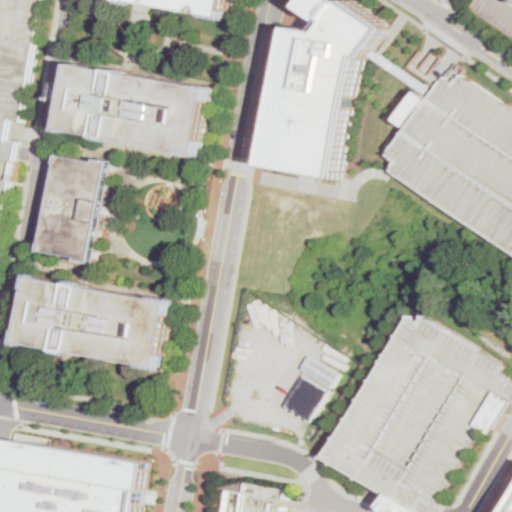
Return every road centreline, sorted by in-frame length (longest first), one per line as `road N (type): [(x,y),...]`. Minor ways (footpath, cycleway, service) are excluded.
road 1 (tertiary): [(176,511),(238,173)]
road 2 (residential): [(190,436),(0,402)]
road 3 (residential): [(320,490),(298,459),(190,436)]
